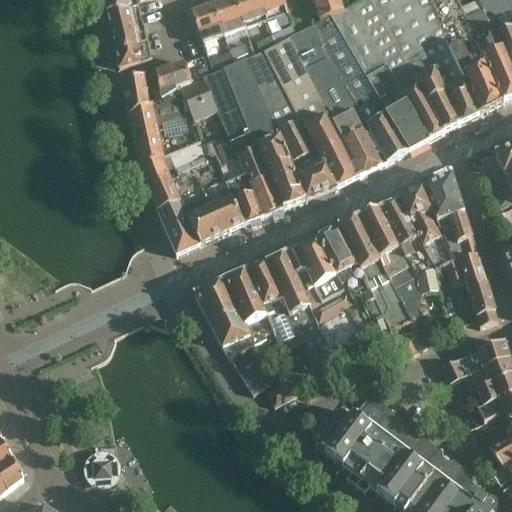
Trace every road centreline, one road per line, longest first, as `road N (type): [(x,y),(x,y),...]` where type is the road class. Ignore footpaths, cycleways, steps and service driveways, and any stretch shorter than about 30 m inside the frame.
road 1 (residential): [(170,286),(137,215),(105,89)]
road 2 (residential): [(0,367),(170,286)]
road 3 (residential): [(271,438),(239,403),(170,286)]
road 4 (residential): [(105,89),(171,58),(154,12),(189,0)]
road 5 (residential): [(271,438),(401,375)]
